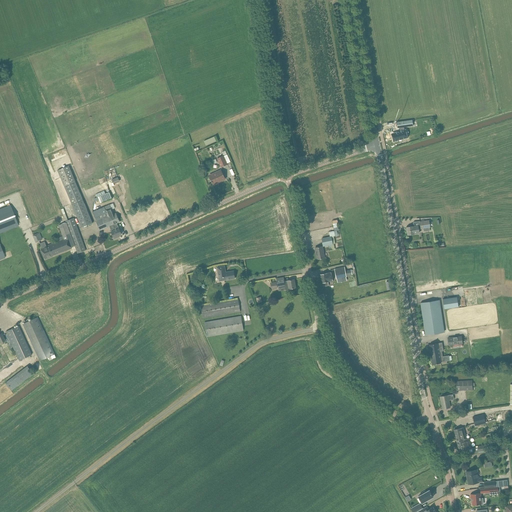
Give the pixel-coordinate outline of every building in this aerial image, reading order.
[(412,120),(396,122),(397,128),(413,126),(412,120)] [(393,135),(392,136),(394,142),(407,137),(405,129),(393,133),(393,135)] [(203,140),(205,145),(216,141),(214,136),(203,140)] [(223,156),(217,158),(221,167),(227,164),(227,163),(230,162),(225,151),(222,152),(223,156)] [(82,228),(92,223),(68,166),(58,170),(82,228)] [(224,178),(221,170),(213,174),(213,175),(210,177),(213,184),(217,183),(217,181),(224,178)] [(112,198),(109,192),(98,197),(101,203),(112,198)] [(97,222),(96,222),(100,230),(109,226),(114,225),(114,227),(118,225),(117,223),(120,222),(116,213),(112,215),(111,213),(113,212),(111,209),(110,204),(104,207),(106,213),(108,217),(97,222)] [(0,233),(18,226),(10,205),(0,208),(0,259),(5,258),(0,245),(0,233)] [(104,207),(92,212),(95,218),(106,213),(104,207)] [(85,250),(74,218),(66,221),(71,234),(70,234),(77,253),(85,250)] [(60,241),(49,245),(53,255),(71,248),(72,248),(71,247),(74,246),(65,222),(59,225),(63,236),(58,238),(60,241)] [(114,225),(109,226),(112,231),(111,232),(112,233),(114,237),(114,239),(118,237),(117,236),(119,235),(121,234),(118,225),(114,227),(114,225)] [(419,233),(418,226),(412,227),(412,226),(407,227),(408,235),(414,234),(419,233)] [(42,240),(39,233),(38,233),(33,235),(36,242),(41,240),(42,240)] [(326,238),(322,239),(323,246),(328,245),(331,244),(332,248),(332,250),(335,249),(332,237),(330,237),(326,238)] [(53,256),(53,255),(49,245),(41,249),(45,259),(53,256)] [(325,258),(322,246),(315,248),(317,259),(325,258)] [(219,267),(217,267),(218,272),(219,275),(219,281),(221,280),(230,279),(234,278),(233,271),(225,273),(224,266),(219,267)] [(344,267),(335,269),(336,278),(337,278),(337,282),(347,280),(346,276),(345,271),(344,267)] [(333,280),(331,273),(327,273),(321,275),(322,282),(323,282),(324,286),(329,285),(328,281),(333,280)] [(283,277),(276,279),(278,287),(284,285),(285,290),(289,289),(296,288),(294,279),(287,280),(287,281),(284,281),(283,277)] [(450,298),(446,298),(446,299),(443,299),(444,309),(459,307),(457,297),(453,297),(453,298),(450,298)] [(240,312),(238,300),(201,306),(203,318),(240,312)] [(426,335),(443,332),(439,300),(430,301),(426,302),(425,302),(421,303),(421,302),(421,303),(426,335)] [(243,330),(241,317),(204,323),(207,337),(243,330)] [(53,355),(36,318),(23,324),(40,361),(53,355)] [(32,355),(18,326),(6,331),(19,360),(32,355)] [(449,346),(462,344),(462,336),(448,338),(449,346)] [(441,363),(438,343),(429,344),(432,364),(441,363)] [(4,383),(11,391),(33,373),(26,365),(4,383)] [(456,391),(472,390),(472,380),(456,382),(456,391)] [(454,400),(453,394),(440,397),(441,402),(442,402),(443,409),(450,407),(449,401),(454,400)] [(473,417),(475,426),(484,423),(482,415),(473,417)] [(454,430),(457,442),(466,439),(463,427),(454,430)] [(471,449),(468,438),(466,439),(457,442),(459,450),(465,448),(466,450),(471,449)] [(482,482),(481,478),(477,479),(476,470),(466,472),(468,484),(478,482),(482,482)] [(507,480),(484,482),(485,486),(485,488),(499,487),(500,487),(504,486),(508,486),(507,480)] [(426,492),(425,491),(421,493),(422,494),(418,496),(422,503),(433,497),(429,490),(426,492)] [(475,494),(470,494),(471,500),(472,500),(472,505),(475,505),(475,506),(478,505),(478,504),(481,504),(480,493),(475,494)] [(420,503),(411,508),(412,511),(417,511),(421,510),(423,509),(420,504),(420,503)]
